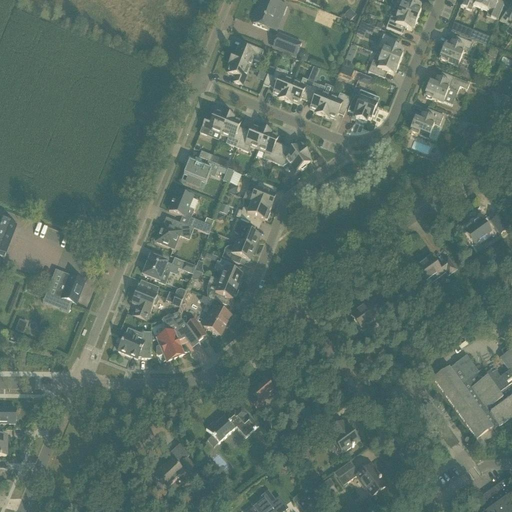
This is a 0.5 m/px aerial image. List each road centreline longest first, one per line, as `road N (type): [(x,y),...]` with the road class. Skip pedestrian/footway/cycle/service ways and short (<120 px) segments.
road 1 (residential): [(70,382),(198,82)]
road 2 (residential): [(293,307),(511,146)]
road 3 (residential): [(70,382),(171,385),(205,377),(293,307)]
road 4 (residential): [(434,501),(293,307)]
road 5 (residential): [(251,308),(291,199),(348,159),(346,145)]
road 6 (residential): [(346,145),(391,126),(444,0)]
road 7 (residential): [(346,145),(198,82)]
road 8 (residential): [(23,505),(70,382)]
